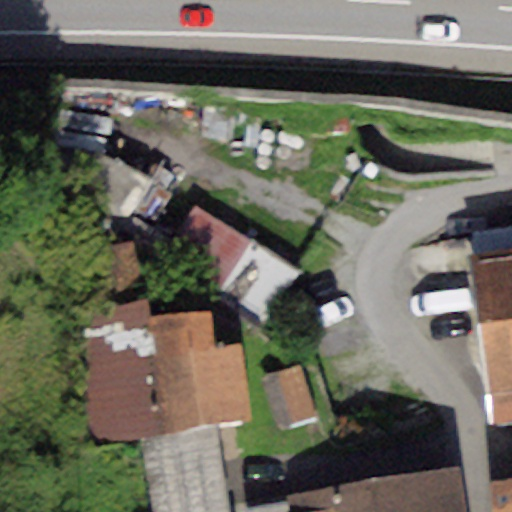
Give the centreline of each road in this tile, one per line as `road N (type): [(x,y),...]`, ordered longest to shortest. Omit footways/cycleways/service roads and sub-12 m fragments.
road 1 (residential): [(473,511),(459,409),(441,360),(389,302),(384,268),(391,237),(413,214),(511,177)]
road 2 (motorway): [(288,0),(511,10)]
